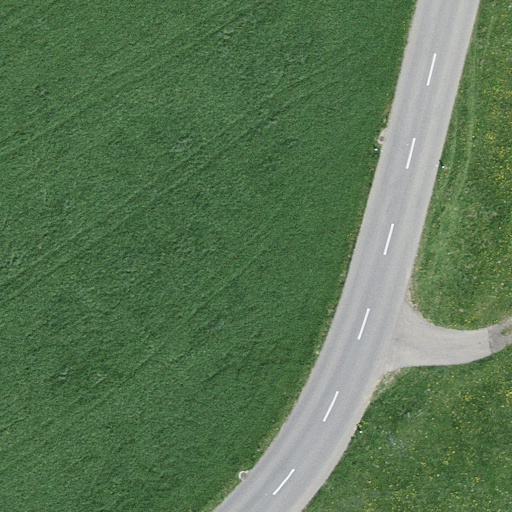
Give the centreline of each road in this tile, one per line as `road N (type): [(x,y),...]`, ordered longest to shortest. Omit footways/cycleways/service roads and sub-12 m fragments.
road 1 (tertiary): [(256,511),(326,415),(363,329),(447,0)]
road 2 (track): [(363,329),(444,344),(511,329)]
